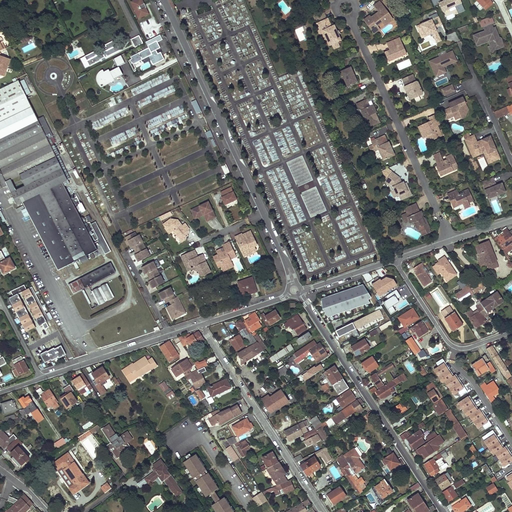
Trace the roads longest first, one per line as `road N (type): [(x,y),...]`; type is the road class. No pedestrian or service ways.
road 1 (residential): [(283,254),(164,0)]
road 2 (residential): [(450,240),(346,8)]
road 3 (residential): [(306,303),(442,511)]
road 4 (residential): [(322,511),(201,324)]
road 5 (residential): [(41,376),(201,324)]
road 6 (residential): [(394,260),(451,344),(474,346),(511,332)]
